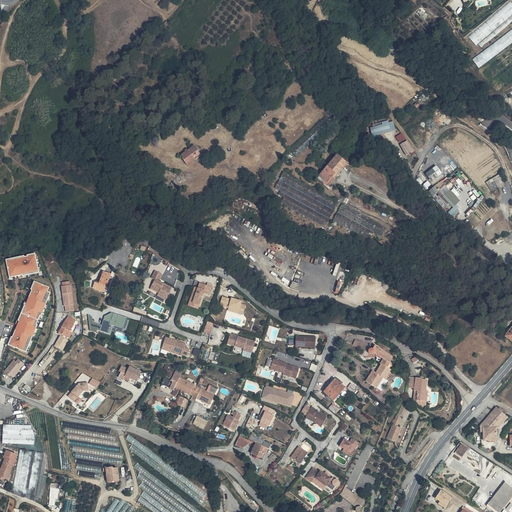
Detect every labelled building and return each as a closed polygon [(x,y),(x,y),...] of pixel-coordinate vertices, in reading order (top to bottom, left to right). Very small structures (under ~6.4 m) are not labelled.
[(511,3),(510,1),(468,37),(476,46),(511,14),(511,3)] [(511,16),(479,44),(482,47),(511,21),(511,16)] [(511,30),(473,59),(480,68),(511,44),(511,30)] [(382,121),(383,124),(371,126),(373,135),(396,131),(394,121),(389,122),(389,120),(382,121)] [(400,142),(406,139),(403,133),(396,136),(400,142)] [(315,150),(317,151),(325,141),(322,140),(315,150)] [(401,144),(407,155),(414,151),(408,140),(401,144)] [(328,143),(325,141),(317,151),(321,154),(328,143)] [(296,156),(301,152),(295,146),(291,150),(296,156)] [(177,168),(176,169),(181,176),(195,165),(188,156),(175,166),(177,168)] [(331,164),(320,180),(318,183),(324,188),(326,186),(328,188),(333,181),(332,181),(335,174),(336,169),(334,168),(332,165),(331,164)] [(335,174),(338,175),(341,170),(332,165),(334,168),(336,169),(335,174)] [(500,174),(486,181),(491,190),(504,183),(500,174)] [(456,205),(461,200),(441,180),(429,192),(445,208),(447,206),(445,204),(447,201),(453,207),(449,211),(454,217),(461,210),(456,205)] [(179,181),(162,182),(162,189),(176,189),(176,187),(179,187),(179,181)] [(321,192),(324,188),(318,183),(315,187),(321,192)] [(321,192),(315,187),(313,190),(316,192),(320,195),(322,196),(328,188),(326,186),(324,188),(321,192)] [(36,253),(6,259),(10,278),(21,276),(21,275),(39,272),(36,253)] [(156,271),(152,278),(155,280),(150,288),(158,293),(157,295),(165,300),(172,289),(163,284),(162,286),(161,285),(161,283),(159,282),(162,275),(156,271)] [(32,281),(11,346),(29,352),(48,291),(50,286),(32,281)] [(194,286),(187,306),(198,309),(204,293),(210,295),(213,287),(210,286),(211,284),(207,283),(207,285),(199,282),(197,287),(194,286)] [(73,304),(72,285),(70,285),(63,286),(62,286),(64,305),(65,305),(65,311),(73,310),(73,304)] [(100,287),(95,298),(98,299),(95,306),(99,308),(108,291),(102,288),(100,287)] [(92,296),(89,303),(95,306),(98,299),(95,298),(92,296)] [(222,296),(220,305),(228,308),(227,311),(243,315),(246,305),(241,304),(242,300),(231,297),(231,299),(222,296)] [(109,318),(106,316),(101,331),(110,334),(113,325),(116,327),(117,324),(123,326),(126,318),(113,313),(111,317),(109,318)] [(92,316),(88,315),(90,331),(96,333),(99,325),(93,323),(92,316)] [(76,320),(69,316),(67,320),(66,319),(59,332),(67,338),(75,325),(74,324),(76,320)] [(207,321),(204,332),(210,334),(213,323),(207,321)] [(478,337),(487,343),(492,336),(486,332),(483,337),(480,335),(478,337)] [(232,335),(230,334),(228,344),(243,348),(243,351),(252,353),(255,341),(236,335),(236,334),(233,333),(232,335)] [(64,350),(69,339),(60,335),(55,346),(64,350)] [(316,337),(297,335),(296,346),(311,347),(311,349),(315,349),(316,337)] [(186,344),(166,337),(163,346),(174,350),(173,352),(182,355),(183,354),(188,356),(190,349),(185,348),(186,344)] [(367,344),(355,340),(353,345),(364,350),(367,344)] [(373,353),(383,359),(380,363),(381,364),(376,372),(372,370),(365,381),(374,387),(374,390),(374,391),(375,392),(377,393),(380,392),(381,390),(382,391),(388,380),(387,380),(393,370),(387,366),(394,357),(376,344),(373,348),(372,348),(371,348),(369,348),(368,350),(368,351),(369,353),(371,354),(372,354),(373,353)] [(287,362),(274,358),(271,369),(284,373),(287,364),(287,362)] [(300,368),(287,364),(284,373),(284,374),(297,378),(300,368)] [(138,381),(142,371),(130,366),(129,368),(122,365),(120,370),(122,371),(120,376),(125,378),(126,375),(138,381)] [(4,383),(7,387),(19,373),(13,369),(11,372),(8,369),(0,378),(3,381),(2,382),(4,383)] [(89,383),(97,388),(100,381),(93,377),(89,383)] [(428,391),(426,391),(427,379),(423,379),(423,378),(410,377),(409,387),(414,388),(413,399),(427,401),(428,391)] [(333,400),(345,387),(335,378),(323,391),(333,400)] [(79,382),(68,395),(74,400),(83,390),(88,389),(87,381),(79,382)] [(190,407),(195,398),(178,388),(180,386),(174,382),(169,388),(164,386),(159,394),(170,401),(173,398),(190,407)] [(352,392),(355,387),(350,384),(347,388),(352,392)] [(294,395),(266,386),(262,397),(291,406),(294,395)] [(83,390),(74,400),(78,403),(82,399),(81,398),(88,389),(83,390)] [(211,407),(195,398),(190,407),(189,410),(192,412),(194,410),(206,417),(211,407)] [(265,411),(259,426),(268,429),(276,410),(264,405),(263,410),(265,411)] [(315,408),(312,406),(306,417),(322,426),(327,417),(314,410),(315,408)] [(403,417),(408,410),(402,406),(397,413),(403,417)] [(481,424),(493,411),(487,406),(475,419),(481,424)] [(484,427),(484,431),(485,441),(497,441),(497,440),(496,428),(499,428),(509,416),(497,406),(493,411),(481,424),(481,428),(484,427)] [(185,412),(178,407),(174,416),(181,420),(185,412)] [(17,408),(15,408),(16,415),(18,418),(29,414),(17,408)] [(228,414),(222,425),(234,432),(243,415),(234,411),(232,416),(228,414)] [(386,439),(395,442),(401,428),(397,426),(401,417),(396,415),(386,439)] [(197,416),(194,424),(205,429),(208,420),(197,416)] [(3,424),(3,444),(34,443),(34,424),(3,424)] [(221,436),(226,440),(228,438),(231,439),(233,441),(235,438),(234,437),(237,434),(226,427),(221,436)] [(250,439),(256,442),(251,454),(263,459),(270,444),(264,441),(263,441),(258,439),(251,436),(250,439)] [(240,451),(243,453),(247,455),(250,448),(243,445),(240,451)] [(462,456),(465,451),(458,446),(455,451),(462,456)] [(307,453),(299,447),(291,458),(299,464),(307,453)] [(343,451),(338,447),(333,454),(337,457),(341,460),(340,462),(344,465),(352,451),(345,447),(343,451)] [(243,453),(240,451),(231,448),(228,453),(231,454),(235,458),(243,453)] [(19,449),(14,496),(42,499),(48,452),(19,449)] [(337,495),(331,506),(339,511),(347,511),(352,505),(343,499),(367,456),(360,450),(337,495)] [(259,460),(247,455),(242,465),(252,470),(254,466),(256,467),(259,460)] [(5,483),(13,463),(3,458),(1,464),(3,465),(2,467),(0,471),(0,486),(5,489),(7,484),(5,483)] [(112,467),(105,468),(107,483),(120,481),(118,468),(113,469),(112,467)] [(329,475),(321,470),(320,471),(314,467),(304,480),(310,485),(313,481),(320,486),(329,475)] [(511,494),(511,486),(505,482),(499,490),(510,497),(511,494)] [(50,488),(49,505),(55,505),(55,499),(58,499),(59,489),(50,488)] [(510,497),(499,490),(494,498),(505,506),(510,497)] [(440,501),(446,505),(450,497),(440,491),(435,498),(440,501)] [(65,510),(75,511),(76,498),(66,497),(65,510)] [(500,511),(505,506),(494,498),(488,507),(496,511),(500,511)]
